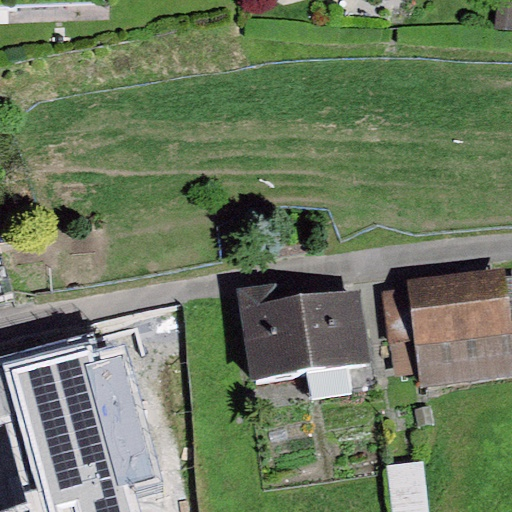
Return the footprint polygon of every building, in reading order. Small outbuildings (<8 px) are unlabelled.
[(0,0),(0,29),(10,30),(10,15),(114,10),(113,0),(0,0)] [(511,0),(495,0),(492,27),(511,28),(511,0)] [(511,283),(379,298),(388,383),(416,380),(419,403),(511,393),(511,283)] [(275,294),(240,298),(251,393),(373,378),(364,304),(277,314),(275,294)] [(133,511),(90,348),(0,371),(0,414),(28,407),(55,511),(133,511)] [(395,511),(429,511),(427,466),(393,468),(395,511)]
